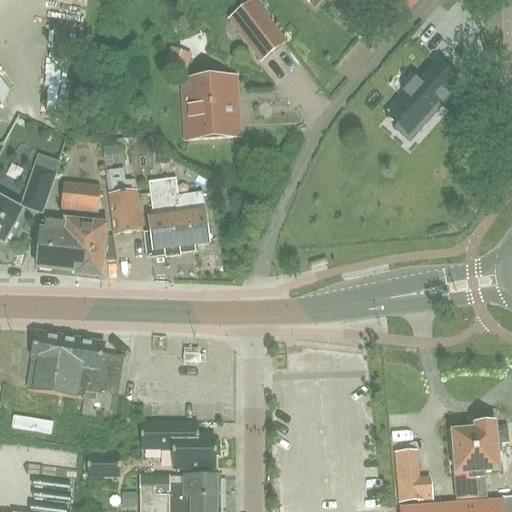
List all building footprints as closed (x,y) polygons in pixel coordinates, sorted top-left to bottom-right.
[(0,0),(0,26),(46,2),(44,0),(0,0)] [(304,0),(315,9),(323,0),(304,0)] [(384,0),(404,18),(419,0),(384,0)] [(285,44),(254,2),(230,20),(262,61),(285,44)] [(172,72),(193,74),(195,55),(174,52),(172,72)] [(401,101),(389,115),(409,132),(420,118),(424,121),(436,108),(438,110),(439,109),(445,101),(443,99),(454,87),(431,67),(414,86),(411,84),(398,99),(401,101)] [(236,78),(182,81),(186,142),(240,138),(236,78)] [(40,107),(62,115),(66,102),(44,95),(40,107)] [(40,214),(49,187),(54,174),(35,167),(21,207),(40,214)] [(177,253),(192,251),(192,247),(209,245),(204,213),(202,195),(179,198),(176,180),(148,184),(153,220),(149,221),(153,252),(154,252),(155,256),(168,254),(168,256),(177,255),(177,253)] [(100,190),(63,186),(60,211),(97,215),(100,190)] [(136,194),(109,197),(114,237),(142,233),(136,194)] [(0,243),(2,245),(20,213),(6,205),(8,201),(0,196),(0,243)] [(40,232),(36,270),(77,274),(77,277),(101,279),(103,262),(116,261),(113,240),(105,239),(106,227),(104,227),(104,221),(93,220),(92,226),(83,225),(84,222),(68,220),(67,226),(46,224),(45,233),(40,232)] [(5,356),(0,356),(0,404),(11,405),(50,405),(66,405),(77,405),(77,352),(70,352),(70,355),(56,355),(56,352),(50,352),(50,357),(41,357),(33,357),(25,357),(25,356),(19,356),(19,357),(5,357),(5,356)] [(104,353),(104,397),(137,397),(137,387),(154,387),(154,386),(158,386),(166,386),(170,386),(170,387),(191,387),(191,401),(191,411),(213,411),(213,387),(216,387),(216,358),(199,358),(199,355),(187,355),(187,358),(170,358),(170,359),(154,359),(154,358),(133,358),(133,353),(104,353)] [(215,440),(198,440),(198,426),(141,427),(141,450),(173,450),(173,470),(215,469),(215,457),(219,457),(219,443),(215,443),(215,440)] [(476,432),(453,434),(456,476),(455,476),(457,503),(487,501),(485,474),(499,473),(497,445),(508,445),(507,429),(496,430),(495,426),(476,427),(476,432)] [(110,452),(110,440),(86,439),(85,451),(110,452)] [(416,454),(396,456),(400,503),(431,501),(430,481),(418,482),(416,454)] [(119,459),(87,459),(87,478),(119,478),(119,459)] [(215,511),(216,480),(184,480),(184,489),(170,489),(170,478),(141,478),(140,511),(215,511)] [(504,511),(503,503),(458,506),(400,511),(504,511)]
